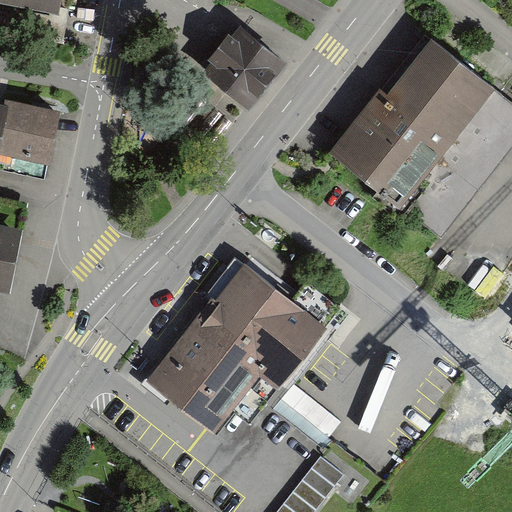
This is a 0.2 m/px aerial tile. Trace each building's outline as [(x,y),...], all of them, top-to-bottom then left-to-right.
[(84,0),(10,0),(82,14),(84,0)] [(291,49),(252,19),(216,67),(254,97),(291,49)] [(511,77),(447,29),(347,160),(425,219),(511,104),(511,77)] [(81,110),(0,95),(0,167),(69,179),(81,110)] [(43,232),(0,223),(0,290),(31,297),(43,232)] [(349,325),(261,254),(155,384),(220,437),(258,391),(270,376),(293,394),(349,325)] [(318,511),(349,471),(324,452),(278,511),(318,511)]
